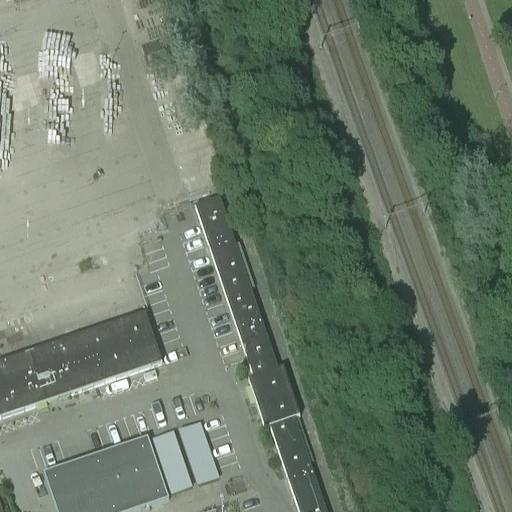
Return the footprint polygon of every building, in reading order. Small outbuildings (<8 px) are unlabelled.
[(133,154),(0,199),(0,330),(173,271),(133,154)] [(299,419),(282,370),(277,372),(219,201),(194,209),(252,381),(247,382),(264,431),(269,430),(296,511),(324,511),(294,421),(299,419)] [(143,317),(0,365),(0,421),(160,366),(143,317)] [(179,432),(199,487),(221,480),(201,424),(179,432)] [(169,496),(193,489),(175,433),(152,441),(169,496)] [(139,511),(168,502),(147,441),(87,461),(66,468),(43,476),(54,511),(139,511)]
